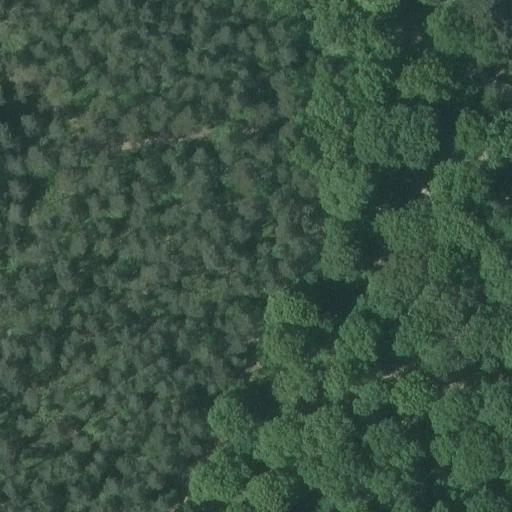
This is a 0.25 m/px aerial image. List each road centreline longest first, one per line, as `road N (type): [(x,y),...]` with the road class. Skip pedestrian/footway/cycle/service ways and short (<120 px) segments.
road 1 (track): [(0,159),(376,121)]
road 2 (unclassified): [(356,0),(511,94)]
